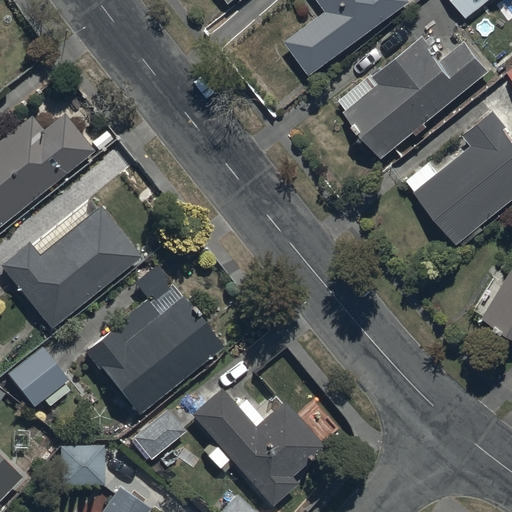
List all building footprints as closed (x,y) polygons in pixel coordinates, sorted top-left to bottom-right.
[(322,0),(328,7),(285,39),(310,73),(408,0),(322,0)] [(453,0),(467,18),(488,0),(453,0)] [(383,156),(414,130),(418,135),(430,125),(426,121),(490,68),(465,38),(442,57),(423,34),(375,74),(373,71),(339,99),(349,111),(347,112),(383,156)] [(429,159),(406,177),(458,242),(511,199),(511,133),(493,110),(466,131),(474,141),(438,170),(429,159)] [(0,224),(92,149),(61,111),(41,128),(29,114),(0,138),(0,224)] [(28,241),(0,262),(0,264),(49,327),(141,256),(101,204),(38,253),(28,241)] [(511,334),(511,269),(511,271),(500,264),(472,311),(511,334)] [(146,298),(83,349),(97,368),(101,365),(137,415),(221,345),(171,284),(167,287),(151,267),(138,278),(153,297),(148,301),(146,298)] [(71,378),(43,343),(5,373),(33,408),(43,400),(50,408),(71,391),(64,383),(71,378)] [(220,386),(190,412),(272,504),(297,482),(291,475),(325,445),(285,400),(263,419),(245,398),(237,405),(220,386)] [(150,458),(185,430),(166,407),(132,435),(150,458)] [(58,444),(58,484),(104,484),(104,443),(58,444)] [(0,497),(22,475),(0,454),(0,497)] [(144,511),(148,506),(117,484),(96,511),(144,511)] [(256,511),(236,493),(217,511),(256,511)]
